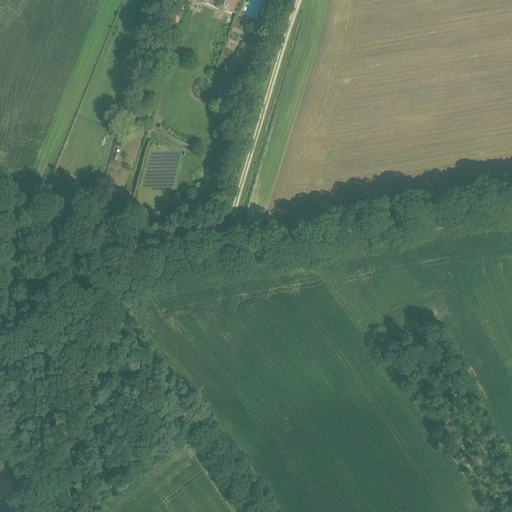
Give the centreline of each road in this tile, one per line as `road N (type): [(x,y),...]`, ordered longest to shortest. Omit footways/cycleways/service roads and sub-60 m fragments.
road 1 (track): [(0,350),(102,276),(511,200)]
road 2 (unclassified): [(299,0),(229,231),(230,251)]
road 3 (track): [(102,276),(49,511)]
